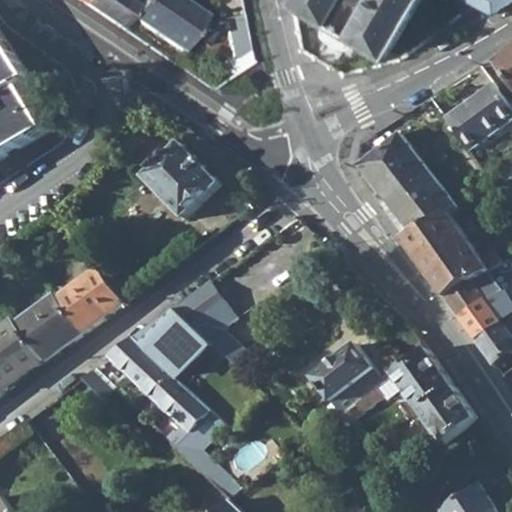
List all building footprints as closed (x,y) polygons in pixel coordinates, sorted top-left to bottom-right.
[(129,16),(139,4),(133,0),(79,0),(120,28),(129,16)] [(141,0),(139,4),(129,16),(181,51),(205,15),(182,0),(141,0)] [(298,0),(298,1),(392,57),(423,0),(298,0)] [(511,0),(473,0),(479,3),(496,13),(511,2),(511,0)] [(202,40),(215,22),(205,15),(181,51),(183,53),(192,41),(202,40)] [(252,62),(249,44),(243,15),(224,20),(229,56),(224,60),(233,74),(252,62)] [(0,161),(51,131),(26,91),(32,87),(31,83),(34,81),(0,28),(0,161)] [(511,56),(501,65),(511,79),(511,56)] [(177,66),(184,71),(189,65),(182,60),(177,66)] [(449,118),(471,150),(511,119),(511,104),(495,82),(449,118)] [(121,126),(138,128),(143,97),(125,101),(121,126)] [(382,203),(408,240),(453,215),(456,213),(404,140),(363,167),(388,200),(382,203)] [(150,179),(190,221),(226,185),(186,145),(150,179)] [(468,192),(474,203),(487,195),(481,185),(468,192)] [(484,257),(453,215),(408,240),(450,299),(506,264),(496,250),(484,257)] [(102,271),(127,303),(141,292),(117,260),(102,271)] [(464,319),(511,289),(511,281),(511,280),(511,278),(511,260),(511,261),(506,264),(450,299),(464,319)] [(102,271),(62,301),(87,333),(127,303),(102,271)] [(212,341),(238,366),(250,353),(224,328),(238,319),(212,283),(179,308),(212,341)] [(479,341),(511,318),(511,289),(464,319),(479,341)] [(59,297),(19,327),(46,363),(87,333),(62,301),(59,297)] [(212,341),(179,308),(168,320),(166,318),(138,339),(179,378),(212,341)] [(511,318),(479,341),(498,368),(511,358),(511,318)] [(0,385),(6,393),(46,363),(19,327),(16,323),(0,334),(0,385)] [(113,357),(201,441),(207,441),(225,422),(179,378),(138,339),(113,357)] [(415,348),(422,358),(431,351),(424,342),(415,348)] [(316,378),(344,414),(402,372),(394,361),(380,373),(360,344),(316,378)] [(406,387),(422,409),(456,387),(431,351),(422,358),(402,372),(344,414),(325,428),(333,440),(352,425),(349,420),(364,409),(366,412),(387,395),(389,399),(406,387)] [(86,378),(107,399),(118,387),(99,368),(86,378)] [(400,472),(406,479),(479,420),(456,387),(422,409),(424,413),(444,439),(438,441),(400,472)] [(446,511),(445,511),(501,511),(484,486),(446,511)] [(0,511),(13,511),(2,497),(0,498),(0,511)] [(224,511),(246,511),(236,502),(224,511)]
